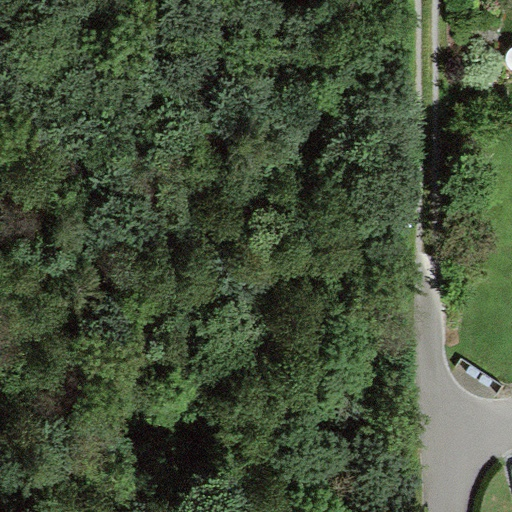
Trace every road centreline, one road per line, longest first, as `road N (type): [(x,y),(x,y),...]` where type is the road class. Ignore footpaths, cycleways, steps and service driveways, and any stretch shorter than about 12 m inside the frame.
road 1 (track): [(455,447),(434,379),(428,0)]
road 2 (residential): [(437,511),(455,447),(511,419)]
